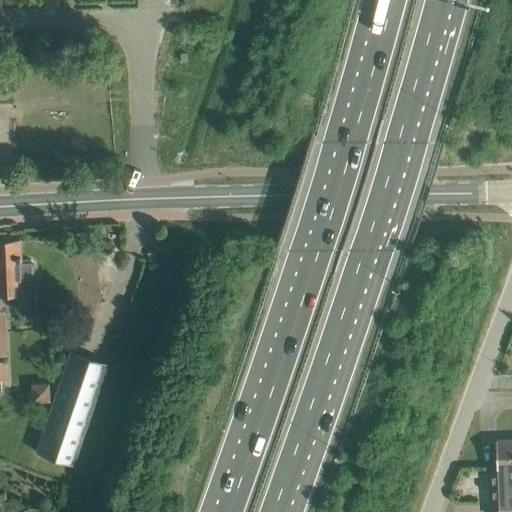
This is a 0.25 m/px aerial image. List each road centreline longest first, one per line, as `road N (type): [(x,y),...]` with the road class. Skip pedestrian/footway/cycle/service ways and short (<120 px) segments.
road 1 (trunk): [(271,511),(366,248),(437,0)]
road 2 (trunk): [(373,69),(227,511)]
road 3 (tertiary): [(148,201),(511,192)]
road 4 (residential): [(148,201),(137,45),(126,26),(99,19),(0,22)]
road 5 (unclassified): [(431,511),(511,289)]
road 6 (tertiary): [(0,208),(148,201)]
